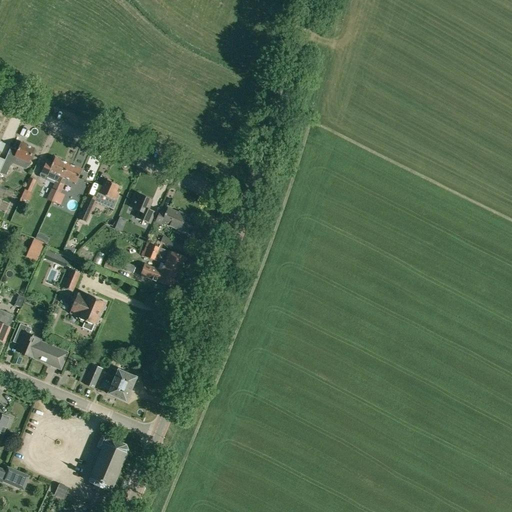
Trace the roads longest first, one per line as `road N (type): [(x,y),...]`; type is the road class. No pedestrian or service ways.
road 1 (unclassified): [(0,101),(242,209)]
road 2 (secondary): [(157,434),(242,209)]
road 3 (secondary): [(242,209),(305,0)]
road 4 (residential): [(157,434),(0,369)]
